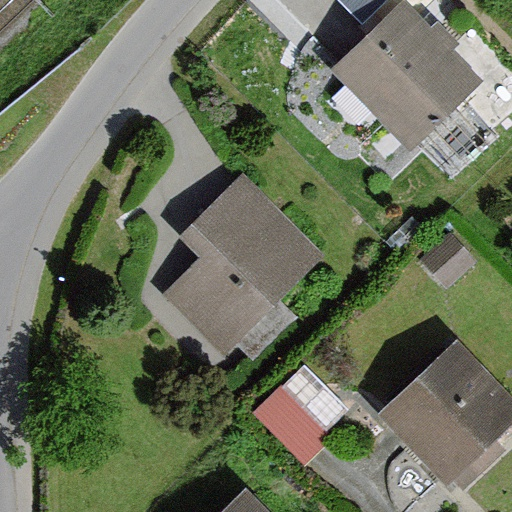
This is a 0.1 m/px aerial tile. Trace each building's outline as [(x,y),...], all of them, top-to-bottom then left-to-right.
[(469,86),(388,9),(321,79),(402,156),(469,86)] [(316,262),(232,183),(171,246),(189,264),(155,300),(220,362),(316,262)] [(467,270),(442,243),(414,268),(439,296),(467,270)] [(511,418),(440,344),(360,421),(432,495),(511,418)] [(322,443),(274,395),(249,420),(296,468),(322,443)] [(255,511),(234,488),(207,511),(255,511)]
